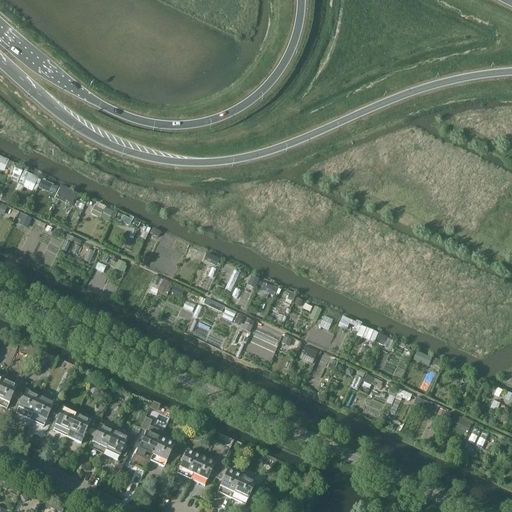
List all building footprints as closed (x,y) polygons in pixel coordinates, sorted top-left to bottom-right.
[(43,178),(39,187),(56,195),(60,186),(43,178)] [(22,220),(20,224),(28,228),(33,218),(21,212),(18,218),(22,220)] [(187,256),(192,258),(197,249),(192,247),(187,256)] [(257,287),(259,277),(251,275),(248,285),(257,287)] [(258,294),(275,297),(277,286),(260,282),(258,294)] [(233,322),(250,331),(255,321),(238,312),(233,322)] [(324,315),(320,326),(329,330),(333,319),(324,315)] [(285,336),(282,342),(291,346),(293,339),(285,336)] [(305,345),(299,358),(312,364),(319,351),(305,345)] [(366,375),(363,382),(381,387),(383,380),(366,375)] [(17,387),(3,381),(0,386),(0,406),(6,410),(12,399),(13,400),(16,395),(14,394),(17,387)] [(94,381),(89,393),(97,397),(103,385),(94,381)] [(400,389),(397,395),(409,400),(412,394),(400,389)] [(391,390),(386,401),(392,404),(397,393),(391,390)] [(29,421),(40,398),(26,392),(23,398),(21,397),(19,402),(20,403),(18,409),(16,414),(29,421)] [(54,405),(40,398),(29,421),(43,427),(46,421),(48,416),(50,417),(53,412),(51,411),(54,405)] [(153,402),(149,409),(157,413),(160,406),(153,402)] [(55,426),(52,432),(66,438),(77,415),(63,409),(60,415),(58,414),(55,420),(57,420),(55,426)] [(77,415),(66,438),(80,444),(83,439),(85,434),(87,435),(90,429),(92,430),(97,420),(93,418),(91,422),(77,415)] [(145,418),(140,430),(146,433),(152,421),(145,418)] [(92,443),(90,449),(103,455),(114,433),(100,426),(102,422),(97,420),(92,430),(95,432),(92,437),(94,438),(92,443)] [(114,433),(103,455),(117,462),(120,456),(125,458),(130,447),(132,447),(134,443),(137,437),(130,434),(130,435),(116,428),(114,433)] [(150,461),(161,439),(147,433),(144,439),(142,438),(139,443),(141,444),(139,449),(136,455),(150,461)] [(175,445),(161,439),(150,461),(164,468),(167,462),(169,457),(171,458),(173,452),(172,452),(175,445)] [(43,441),(40,447),(45,449),(48,444),(43,441)] [(180,468),(177,474),(191,480),(201,458),(187,451),(184,458),(183,457),(180,462),(182,463),(179,468),(180,468)] [(201,458),(191,480),(204,487),(207,481),(210,476),(212,477),(214,472),(218,474),(221,468),(215,465),(215,464),(201,458)] [(220,487),(217,493),(231,499),(242,477),(228,470),(227,470),(222,468),(219,474),(223,476),(220,481),(222,482),(220,487)] [(242,477),(231,499),(245,506),(247,500),(248,500),(250,495),(252,496),(254,491),(253,490),(256,483),(242,477)]
